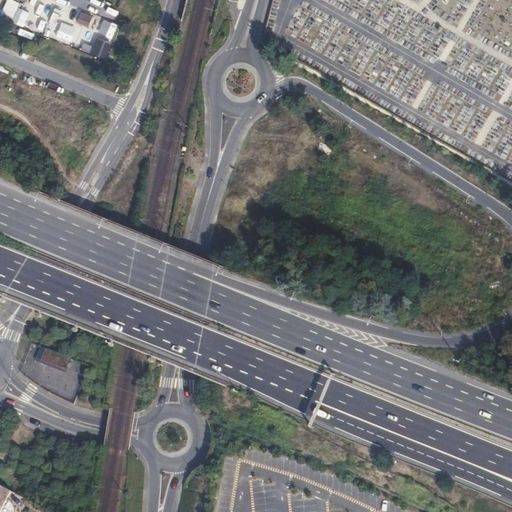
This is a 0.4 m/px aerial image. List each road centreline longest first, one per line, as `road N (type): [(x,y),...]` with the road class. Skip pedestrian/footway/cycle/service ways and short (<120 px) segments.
road 1 (motorway): [(511,420),(167,280)]
road 2 (motorway): [(511,322),(474,340),(432,343),(212,276),(167,280)]
road 3 (residential): [(22,302),(135,113),(174,0)]
road 4 (motorway): [(0,264),(302,386)]
road 5 (motorway): [(262,99),(286,84),(310,88),(511,218)]
road 6 (motorway): [(302,386),(372,433),(511,495)]
road 7 (motorway): [(302,386),(511,464)]
road 8 (motorway): [(167,280),(0,208)]
road 9 (secondary): [(153,419),(104,423),(64,411),(16,382),(3,362)]
road 10 (secondary): [(178,344),(214,178)]
road 11 (secondary): [(0,397),(148,452)]
